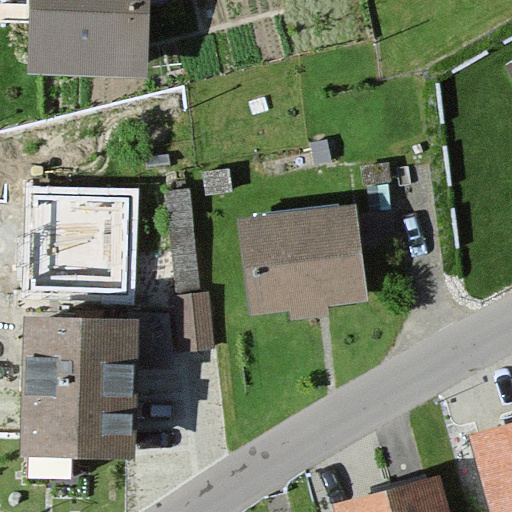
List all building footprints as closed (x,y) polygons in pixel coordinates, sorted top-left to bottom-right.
[(170,0),(23,0),(23,23),(44,24),(44,66),(169,67),(170,0)] [(356,207),(251,214),(257,297),(361,290),(356,207)] [(176,339),(212,339),(211,284),(175,284),(176,339)] [(134,323),(39,321),(37,436),(126,439),(128,362),(174,363),(175,313),(134,312),(134,323)] [(511,511),(511,423),(485,431),(508,511),(511,511)] [(465,511),(457,473),(347,498),(349,511),(465,511)]
